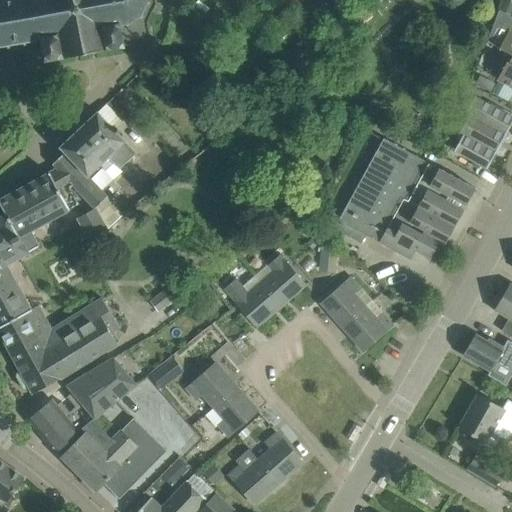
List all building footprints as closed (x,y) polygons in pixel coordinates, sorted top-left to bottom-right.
[(0,0),(0,45),(41,38),(42,42),(36,43),(38,53),(44,51),(45,61),(65,58),(64,56),(107,49),(107,50),(126,47),(126,45),(152,40),(148,22),(157,3),(156,0),(0,0)] [(331,26),(346,42),(367,23),(353,7),(331,26)] [(511,31),(509,30),(499,47),(511,54),(497,79),(511,86),(511,31)] [(292,61),(306,75),(322,58),(308,45),(292,61)] [(219,109),(233,109),(233,95),(219,95),(219,109)] [(511,114),(498,106),(488,101),(486,104),(474,97),(465,114),(468,116),(461,129),(465,131),(455,148),(488,166),(511,122),(511,114)] [(101,165),(106,170),(114,163),(119,168),(137,152),(98,111),(60,147),(65,153),(87,177),(101,165)] [(464,209),(459,207),(461,203),(467,205),(476,188),(384,138),(341,217),(328,210),(322,221),(362,243),(367,235),(411,259),(416,250),(431,258),(440,241),(446,244),(464,209)] [(54,163),(58,168),(73,185),(84,198),(94,209),(106,197),(87,177),(65,153),(54,163)] [(0,202),(6,214),(0,217),(0,327),(32,309),(8,263),(39,246),(31,232),(71,210),(70,208),(78,204),(70,188),(69,188),(60,177),(56,179),(52,172),(0,200),(0,202)] [(84,198),(81,199),(88,212),(94,209),(84,198)] [(92,241),(96,250),(113,240),(108,232),(110,231),(96,208),(94,209),(88,212),(77,218),(90,242),(92,241)] [(274,271),(262,282),(282,305),(306,284),(280,254),(268,264),(274,271)] [(322,303),(343,327),(365,307),(355,295),(361,289),(351,277),(322,303)] [(282,305),(262,282),(248,294),(235,279),(225,288),(258,326),(282,305)] [(150,301),(159,312),(181,294),(173,284),(150,301)] [(511,284),(508,287),(506,286),(500,298),(502,299),(496,310),(510,318),(502,330),(511,336),(511,284)] [(17,375),(23,388),(32,389),(34,393),(62,377),(117,343),(112,334),(121,328),(102,297),(52,328),(40,306),(33,310),(32,309),(0,327),(0,331),(20,368),(17,375)] [(343,327),(364,351),(394,325),(384,313),(376,320),(365,307),(343,327)] [(476,334),(464,355),(491,371),(496,362),(511,371),(511,370),(511,341),(508,339),(503,347),(489,339),(488,341),(476,334)] [(49,443),(63,456),(87,433),(83,429),(101,414),(135,385),(114,359),(69,385),(74,391),(62,401),(65,404),(60,408),(52,399),(29,419),(49,443)] [(203,395),(213,407),(237,386),(216,363),(186,389),(196,401),(203,395)] [(213,407),(225,420),(218,426),(228,437),(258,411),(237,386),(213,407)] [(504,408),(497,404),(479,394),(460,428),(494,447),(501,434),(502,435),(511,416),(511,414),(504,409),(504,408)] [(160,421),(182,446),(196,433),(174,408),(160,421)] [(63,456),(97,490),(104,482),(120,498),(168,450),(135,417),(114,438),(107,431),(113,426),(101,414),(83,429),(87,433),(63,456)] [(272,450),(260,461),(279,483),(303,462),(277,432),(266,442),(272,450)] [(505,472),(476,454),(468,468),(497,486),(505,472)] [(180,457),(167,470),(177,479),(190,466),(180,457)] [(0,495),(8,501),(25,477),(0,460),(0,495)] [(279,483),(260,461),(247,471),(242,465),(230,475),(255,504),(279,483)] [(194,511),(207,498),(188,480),(162,507),(151,497),(137,511),(194,511)] [(197,511),(231,511),(235,508),(214,490),(197,511)]
